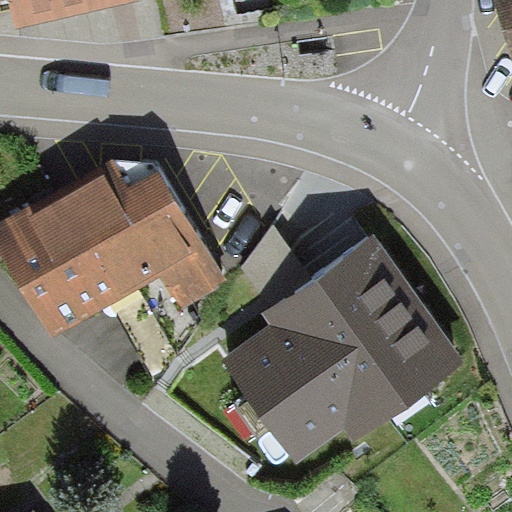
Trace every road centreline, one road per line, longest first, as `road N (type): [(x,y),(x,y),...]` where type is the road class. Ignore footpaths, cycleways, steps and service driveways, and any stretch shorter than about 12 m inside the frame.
road 1 (residential): [(399,145),(307,117),(0,89)]
road 2 (residential): [(0,292),(99,400),(182,470),(295,511)]
road 3 (residential): [(511,298),(478,236),(399,145)]
road 4 (residential): [(399,145),(445,0)]
